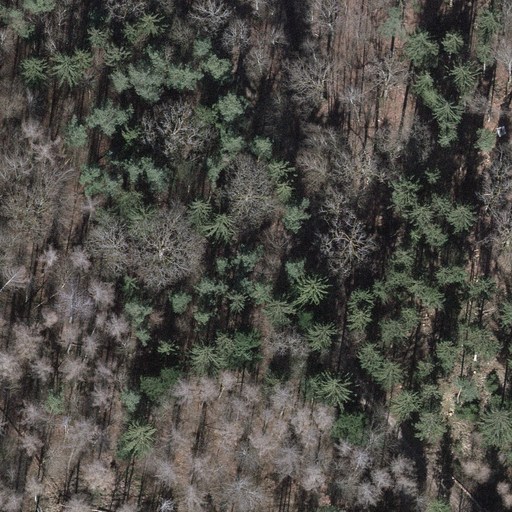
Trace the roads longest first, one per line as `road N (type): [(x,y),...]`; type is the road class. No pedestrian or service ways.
road 1 (track): [(464,511),(353,388),(307,215)]
road 2 (track): [(307,215),(147,0)]
road 3 (track): [(280,0),(306,92),(307,215)]
